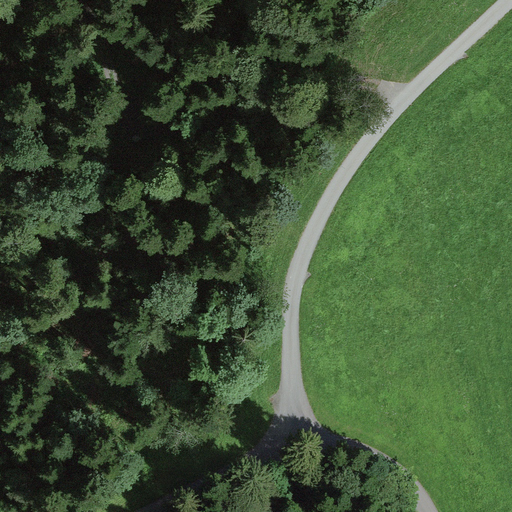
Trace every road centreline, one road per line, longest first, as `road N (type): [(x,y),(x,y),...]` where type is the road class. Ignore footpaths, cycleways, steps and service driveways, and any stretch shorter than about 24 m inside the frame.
road 1 (track): [(289,434),(293,292),(316,225),(377,130),(508,0)]
road 2 (track): [(414,90),(340,85),(139,143)]
road 3 (track): [(139,511),(289,434)]
road 4 (track): [(289,434),(388,469),(426,511)]
